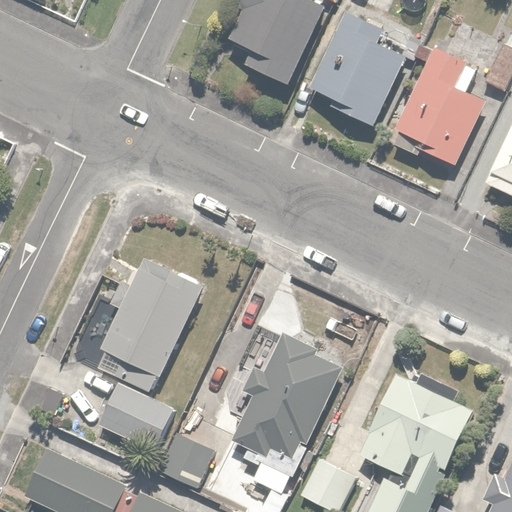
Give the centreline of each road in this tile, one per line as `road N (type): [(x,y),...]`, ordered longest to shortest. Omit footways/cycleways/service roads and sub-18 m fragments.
road 1 (residential): [(108,108),(511,311)]
road 2 (residential): [(0,334),(108,108)]
